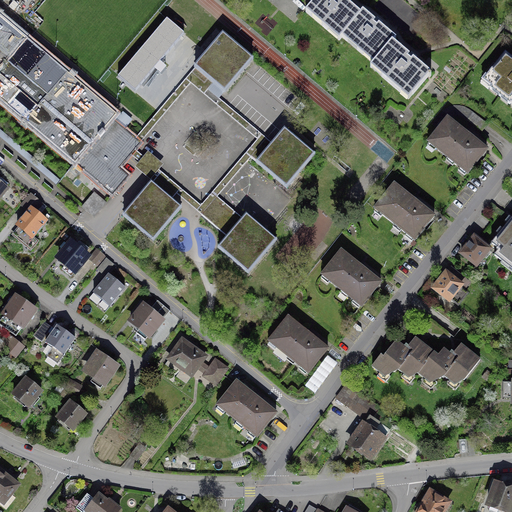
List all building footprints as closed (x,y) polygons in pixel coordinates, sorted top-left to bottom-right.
[(316,0),(306,12),(312,17),(315,14),(325,22),(322,26),(328,31),(331,27),(342,36),(360,14),(344,1),(343,2),(340,0),(316,0)] [(363,11),(360,14),(342,36),(347,41),(350,38),(360,46),(358,50),(363,54),(366,51),(377,60),(392,42),(393,42),(396,39),(379,25),(378,27),(375,25),(373,23),(375,21),(363,11)] [(116,115),(0,16),(0,100),(75,164),(112,195),(124,181),(101,162),(127,131),(113,119),(116,115)] [(135,92),(185,32),(166,16),(116,76),(135,92)] [(252,60),(223,35),(195,67),(196,68),(192,72),(204,82),(208,78),(225,92),(252,60)] [(410,56),(393,42),(392,42),(377,60),(374,63),(385,73),(382,76),(401,92),(404,89),(412,95),(430,74),(414,59),(412,61),(410,59),(408,58),(410,56)] [(511,65),(504,59),(490,77),(499,84),(492,93),(507,105),(511,100),(511,65)] [(485,152),(444,120),(424,145),(464,178),(485,152)] [(260,146),(251,157),(286,187),(314,155),(285,131),(273,145),(267,140),(261,146),(260,146)] [(150,169),(156,173),(163,163),(147,152),(136,167),(146,175),(150,169)] [(167,189),(156,180),(152,184),(151,184),(124,216),(153,241),(180,208),(163,194),(167,189)] [(434,219),(391,186),(369,213),(412,247),(434,219)] [(96,216),(107,200),(94,191),(83,207),(96,216)] [(26,211),(36,199),(31,195),(21,206),(26,211)] [(275,241),(246,216),(238,226),(212,203),(202,215),(228,237),(219,248),(248,273),(275,241)] [(46,222),(30,209),(12,230),(19,236),(24,231),(32,238),(46,222)] [(511,218),(511,219),(491,244),(498,249),(496,250),(498,251),(494,256),(511,269),(511,218)] [(489,249),(474,238),(461,253),(476,266),(483,257),(486,258),(491,253),(489,250),(489,249)] [(87,259),(66,242),(50,261),(71,278),(87,259)] [(98,250),(89,259),(95,264),(103,255),(98,250)] [(379,287),(336,253),(317,277),(360,311),(379,287)] [(105,257),(96,267),(101,272),(110,261),(105,257)] [(462,287),(444,272),(428,291),(446,306),(462,287)] [(108,275),(94,293),(110,306),(124,289),(108,275)] [(33,313),(10,297),(0,311),(0,317),(19,332),(33,313)] [(158,301),(151,308),(163,319),(170,311),(158,301)] [(162,321),(141,304),(127,321),(147,338),(162,321)] [(325,352),(284,319),(264,344),(306,376),(325,352)] [(42,324),(34,336),(41,341),(50,329),(42,324)] [(75,339),(55,324),(42,342),(62,357),(75,339)] [(24,347),(13,338),(5,349),(15,358),(24,347)] [(418,374),(433,355),(412,339),(403,350),(394,343),(381,359),(378,356),(370,367),(381,376),(383,372),(387,375),(391,371),(394,373),(397,370),(410,380),(416,372),(418,374)] [(189,380),(197,368),(203,359),(205,356),(182,340),(165,364),(189,380)] [(437,357),(433,355),(418,374),(427,381),(429,379),(433,382),(437,377),(440,379),(443,375),(452,382),(453,380),(457,383),(461,378),(464,380),(479,362),(459,347),(451,357),(442,351),(437,357)] [(115,369),(92,353),(79,371),(102,388),(115,369)] [(208,363),(203,359),(197,368),(204,373),(202,376),(215,385),(227,367),(212,357),(208,363)] [(308,387),(318,392),(333,365),(323,360),(308,387)] [(38,391),(20,378),(7,395),(25,409),(38,391)] [(81,386),(69,378),(64,386),(77,393),(81,386)] [(391,416),(347,383),(336,397),(347,406),(352,400),(374,418),(376,415),(386,423),(391,416)] [(254,400),(234,384),(214,409),(253,440),(273,415),(254,400)] [(86,418),(67,404),(52,423),(71,438),(86,418)] [(389,430),(368,417),(350,443),(370,458),(389,430)] [(146,448),(140,443),(130,456),(136,460),(146,448)] [(16,489),(0,476),(0,505),(2,507),(16,489)] [(511,511),(511,491),(494,486),(485,510),(490,511),(511,511)] [(103,499),(94,492),(77,511),(114,511),(119,507),(105,496),(103,499)] [(446,511),(450,505),(425,492),(414,511),(446,511)]
